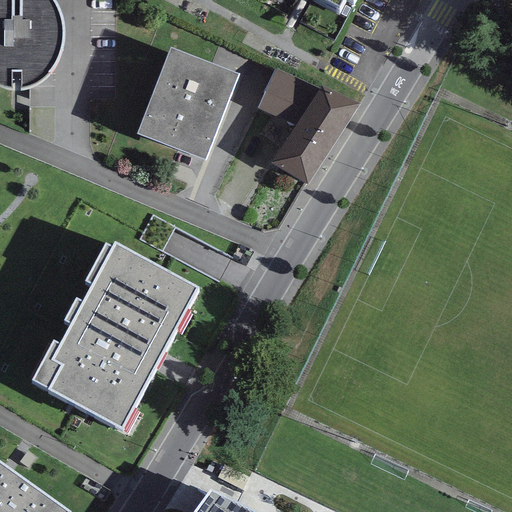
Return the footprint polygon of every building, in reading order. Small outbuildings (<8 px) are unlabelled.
[(12,19),(11,0),(0,0),(0,89),(3,91),(12,93),(11,75),(21,75),(22,92),(28,91),(35,89),(42,85),(47,82),(52,77),(56,72),(59,66),(63,60),(65,53),(66,46),(66,39),(65,31),(64,24),(61,15),(57,6),(52,0),(20,0),(20,21),(12,19)] [(313,0),(312,2),(339,17),(346,4),(353,7),(356,0),(313,0)] [(237,81),(171,55),(138,140),(205,165),(237,81)] [(317,93),(277,72),(258,112),(294,128),(317,93)] [(358,111),(319,89),(317,93),(294,128),(271,167),(306,188),(358,111)] [(199,295),(115,250),(60,351),(54,348),(32,387),(121,436),(199,295)] [(58,511),(0,469),(0,511),(58,511)] [(239,511),(209,497),(198,511),(239,511)]
